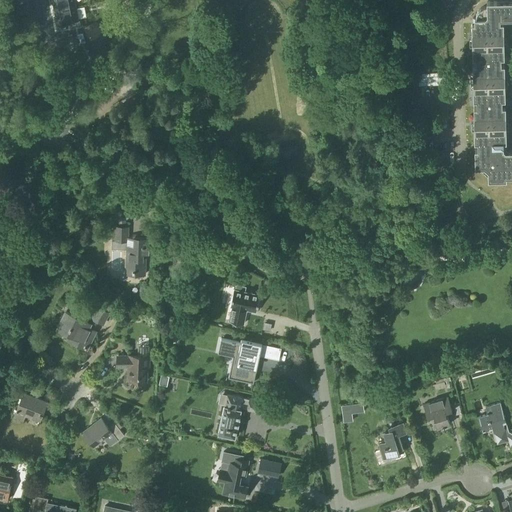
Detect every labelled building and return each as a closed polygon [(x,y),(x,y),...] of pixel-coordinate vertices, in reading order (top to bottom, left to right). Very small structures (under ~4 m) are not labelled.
[(74,0),(53,0),(55,11),(76,7),(74,0)] [(511,0),(487,1),(487,6),(482,7),(475,18),(472,18),(473,23),(472,23),(472,58),(475,58),(476,65),(473,65),(473,100),(476,100),(477,107),(474,107),(475,167),(480,167),(488,170),(488,179),(506,179),(506,176),(511,175),(511,150),(505,151),(503,149),(503,141),(506,141),(505,106),(502,106),(502,99),(505,99),(504,64),(501,64),(501,57),(504,57),(503,22),(500,22),(500,19),(511,18),(511,0)] [(76,7),(55,11),(58,26),(68,24),(69,24),(68,23),(72,22),(76,21),(79,21),(76,7)] [(418,73),(419,86),(446,85),(446,72),(418,73)] [(454,207),(463,223),(470,219),(462,203),(454,207)] [(113,227),(112,242),(127,243),(127,237),(127,227),(113,227)] [(126,273),(145,274),(146,253),(151,253),(151,238),(135,237),(135,246),(127,245),(126,273)] [(398,272),(407,285),(425,273),(416,260),(398,272)] [(232,306),(229,321),(243,324),(246,310),(256,312),(260,295),(244,291),(245,287),(236,285),(235,289),(234,289),(230,306),(232,306)] [(88,318),(104,325),(110,312),(95,304),(88,318)] [(59,327),(72,334),(70,338),(73,339),(72,341),(77,344),(80,338),(89,342),(94,331),(87,328),(90,323),(66,312),(59,327)] [(270,334),(272,325),(262,323),(260,332),(270,334)] [(226,352),(238,354),(235,367),(232,367),(230,376),(229,375),(228,377),(253,383),(259,356),(256,355),(257,351),(261,351),(263,344),(262,344),(262,343),(241,339),(240,343),(229,340),(226,352)] [(118,366),(129,367),(128,380),(147,380),(147,367),(149,367),(149,356),(119,356),(118,366)] [(14,416),(23,420),(26,413),(40,419),(47,401),(24,391),(14,416)] [(225,405),(224,405),(222,414),(219,424),(220,424),(218,433),(234,437),(236,428),(237,428),(239,418),(241,408),(247,409),(246,411),(263,414),(265,402),(249,398),(249,399),(227,395),(225,405)] [(392,401),(396,404),(399,404),(400,401),(400,398),(396,396),(393,396),(391,398),(392,401)] [(423,404),(427,417),(433,415),(434,419),(436,428),(450,424),(447,415),(446,415),(445,411),(452,409),(448,397),(423,404)] [(483,430),(489,429),(490,426),(492,426),(494,433),(499,432),(502,443),(511,439),(511,432),(508,431),(500,402),(485,407),(487,413),(486,414),(479,416),(483,430)] [(115,422),(108,427),(101,418),(83,432),(94,446),(112,432),(118,439),(124,434),(115,422)] [(379,443),(383,458),(400,453),(399,449),(404,448),(400,434),(407,432),(404,421),(388,426),(390,430),(383,432),(386,441),(379,443)] [(220,469),(217,480),(224,481),(227,482),(225,493),(223,493),(244,498),(247,485),(238,483),(240,474),(245,475),(248,461),(242,459),(243,455),(224,451),(222,461),(229,463),(228,471),(226,470),(220,469)] [(261,459),(258,472),(278,476),(281,463),(261,459)] [(0,499),(7,501),(12,477),(0,474),(0,499)] [(36,496),(33,511),(37,511),(45,511),(48,499),(36,496)] [(501,502),(504,510),(510,508),(507,500),(501,502)] [(104,511),(150,511),(151,505),(141,502),(139,511),(129,511),(105,507),(104,511)]
